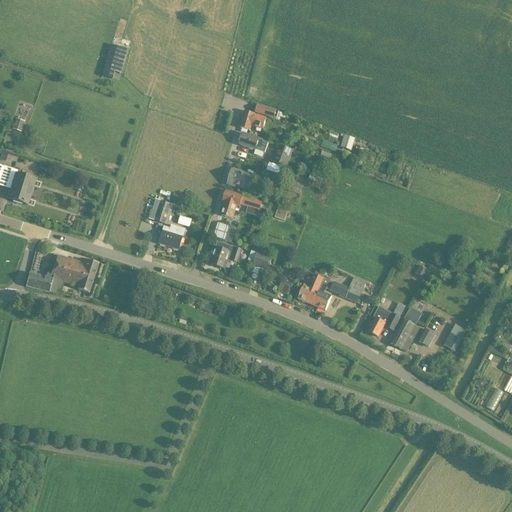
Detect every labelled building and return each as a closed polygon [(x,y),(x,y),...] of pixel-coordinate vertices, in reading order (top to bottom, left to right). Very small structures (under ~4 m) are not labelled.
[(127,50),(111,45),(106,64),(102,77),(113,80),(115,72),(121,74),(123,64),(127,50)] [(267,108),(257,105),(255,113),(264,116),(265,115),(274,118),(276,111),(267,108)] [(262,129),(266,118),(245,112),(240,128),(250,131),(251,126),(262,129)] [(278,113),(276,120),(279,121),(280,118),(284,119),(286,115),(278,113)] [(24,123),(24,122),(25,119),(19,117),(18,120),(15,119),(12,130),(21,133),(24,123)] [(254,150),(265,153),(268,143),(258,140),(243,135),(240,145),(254,150)] [(340,147),(351,151),(355,139),(344,135),(340,147)] [(279,146),(272,163),(287,168),(293,151),(279,146)] [(322,152),(320,160),(329,163),(332,155),(322,152)] [(30,195),(31,196),(33,189),(32,189),(35,180),(16,174),(17,171),(3,167),(0,178),(0,186),(11,190),(8,198),(12,200),(13,202),(22,205),(23,203),(27,204),(30,195)] [(252,175),(233,169),(228,185),(248,191),(252,175)] [(280,177),(263,171),(260,180),(277,186),(280,177)] [(299,195),(302,185),(291,181),(288,191),(299,195)] [(242,207),(242,205),(253,209),(259,211),(262,203),(256,200),(242,195),(242,197),(226,192),(223,201),(225,202),(220,216),(232,220),(237,207),(240,208),(240,207),(242,207)] [(167,225),(173,206),(154,200),(148,219),(167,225)] [(285,221),(288,213),(278,209),(275,218),(285,221)] [(191,228),(193,219),(180,217),(178,225),(191,228)] [(159,244),(179,250),(183,238),(163,231),(159,244)] [(227,246),(227,245),(218,242),(216,248),(211,265),(225,270),(228,262),(232,264),(232,262),(238,264),(242,251),(227,246)] [(256,254),(251,252),(247,262),(253,264),(252,265),(266,270),(271,258),(258,253),(257,253),(256,254)] [(79,262),(58,256),(52,274),(47,273),(46,277),(51,278),(51,279),(29,274),(26,287),(59,295),(63,282),(79,287),(78,290),(89,293),(98,264),(80,259),(79,262)] [(298,300),(312,306),(323,279),(325,276),(316,272),(311,283),(315,285),(313,289),(304,285),(298,300)] [(345,299),(357,304),(359,298),(360,298),(366,283),(354,277),(349,288),(333,282),(329,291),(339,295),(339,296),(345,299)] [(330,282),(323,279),(312,306),(326,311),(332,297),(324,294),(330,282)] [(293,285),(283,281),(279,291),(288,295),(293,285)] [(369,333),(379,338),(384,327),(386,328),(393,332),(400,318),(393,314),(379,307),(373,318),(375,320),(369,333)] [(402,350),(407,352),(413,341),(408,339),(411,334),(415,326),(404,320),(399,328),(391,344),(402,350)] [(500,331),(504,333),(508,334),(510,329),(506,327),(509,322),(505,320),(500,331)] [(443,346),(456,351),(464,329),(452,325),(443,346)] [(425,330),(417,342),(429,349),(436,336),(425,330)]
